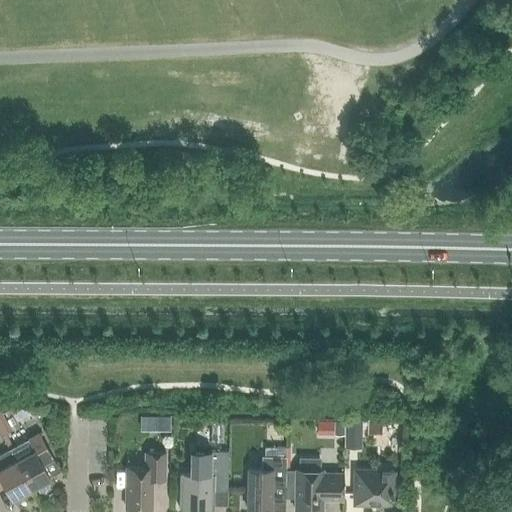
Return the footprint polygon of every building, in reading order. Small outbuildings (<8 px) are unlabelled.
[(0,433),(1,436),(11,430),(0,409),(0,433)] [(140,427),(168,428),(168,414),(141,413),(140,427)] [(367,434),(381,434),(382,420),(368,419),(367,434)] [(344,420),(344,435),(344,448),(361,448),(362,420),(344,420)] [(10,449),(33,490),(52,480),(42,463),(53,457),(40,433),(10,449)] [(249,469),(248,509),(272,510),(273,486),(286,486),(287,469),(287,457),(287,447),(265,447),(264,456),(263,456),(263,469),(249,469)] [(13,501),(33,490),(10,449),(0,454),(0,485),(4,484),(13,501)] [(229,451),(196,451),(191,474),(181,474),(180,508),(214,509),(215,488),(228,488),(229,451)] [(166,480),(167,453),(145,452),(145,468),(127,467),(126,508),(153,508),(153,480),(166,480)] [(287,469),(286,486),(286,496),(294,496),(294,501),(293,510),(296,510),(323,511),(323,499),(343,499),(343,473),(324,473),(324,470),(320,470),(320,457),(299,457),(299,470),(297,470),(287,469)] [(394,504),(395,471),(356,470),(355,503),(394,504)]
